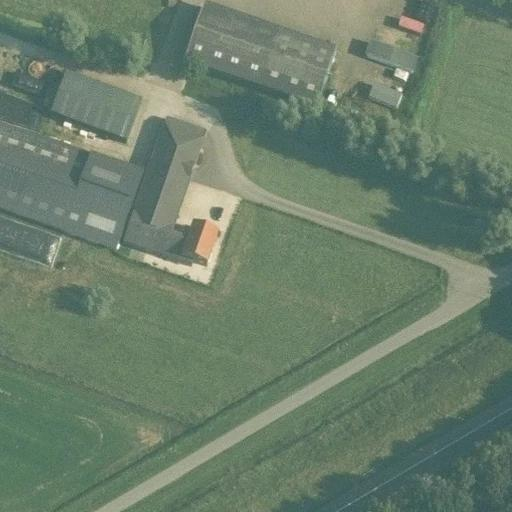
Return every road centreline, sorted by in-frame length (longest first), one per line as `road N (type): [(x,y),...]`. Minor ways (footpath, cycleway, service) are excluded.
road 1 (unclassified): [(104,511),(511,273)]
road 2 (motorway): [(511,408),(332,511)]
